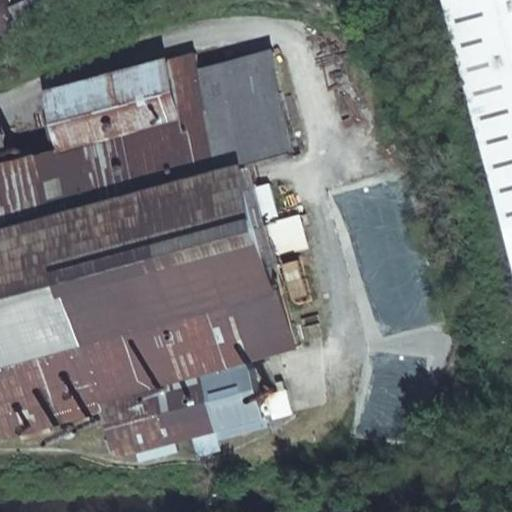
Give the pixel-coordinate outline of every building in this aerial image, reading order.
[(0,0),(0,40),(24,31),(11,0),(0,0)] [(511,0),(443,0),(504,234),(511,231),(511,0)] [(126,455),(174,442),(171,430),(206,421),(208,432),(222,429),(226,439),(274,426),(255,358),(303,345),(253,163),(300,150),(272,51),(202,70),(197,53),(53,95),(60,123),(52,125),(59,150),(10,164),(2,135),(0,135),(0,391),(2,391),(15,436),(114,410),(126,455)] [(294,284),(308,283),(307,262),(292,263),(294,284)] [(171,430),(174,442),(208,432),(206,421),(171,430)]
